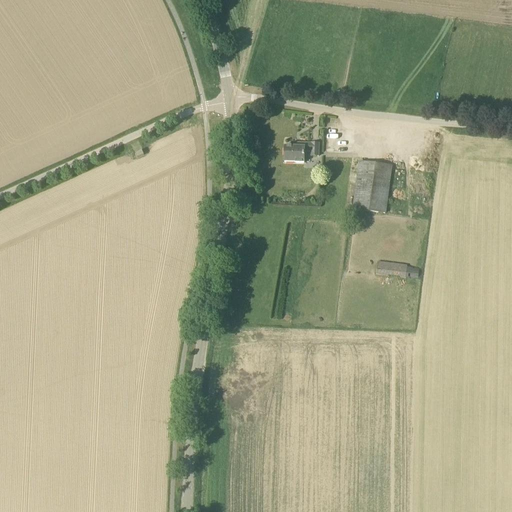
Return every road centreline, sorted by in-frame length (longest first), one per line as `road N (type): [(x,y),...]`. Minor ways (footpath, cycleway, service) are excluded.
road 1 (tertiary): [(185,511),(190,378),(230,171),(229,99)]
road 2 (unclassified): [(511,137),(229,99)]
road 3 (unclassified): [(0,196),(229,99)]
